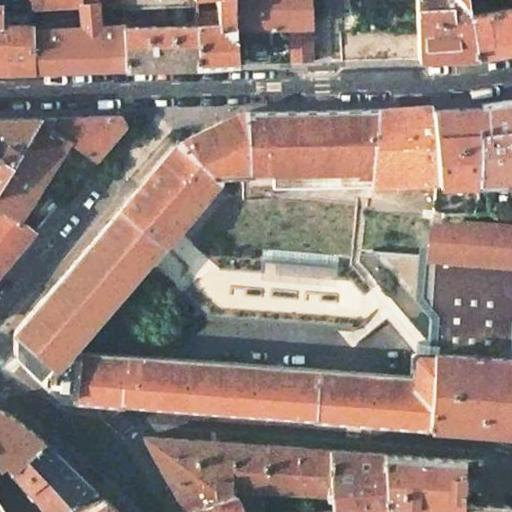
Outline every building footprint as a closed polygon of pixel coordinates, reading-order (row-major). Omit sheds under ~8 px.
[(214,0),(215,10),(195,11),(196,24),(198,64),(237,63),(234,27),(232,0),(214,0)] [(232,0),(234,27),(237,63),(312,61),(309,0),(232,0)] [(416,0),(417,27),(418,58),(476,56),(466,0),(416,0)] [(466,0),(476,56),(511,50),(511,6),(493,8),(492,0),(495,0),(466,0)] [(41,6),(30,6),(31,25),(33,68),(123,66),(123,26),(123,23),(100,23),(98,3),(79,4),(80,26),(43,28),(41,6)] [(2,8),(0,7),(0,69),(33,68),(31,25),(3,26),(2,8)] [(196,24),(123,26),(123,66),(198,64),(196,24)] [(417,27),(340,29),(341,60),(418,58),(417,27)] [(511,101),(477,107),(474,180),(476,180),(511,178),(511,101)] [(356,423),(428,427),(433,351),(426,350),(417,349),(411,355),(409,374),(75,349),(73,347),(149,259),(153,261),(165,247),(162,245),(221,179),(221,177),(274,176),(273,186),(369,186),(435,182),(430,108),(430,105),(418,106),(376,109),(315,111),(243,112),(231,117),(180,140),(63,274),(13,331),(13,353),(60,399),(245,413),(356,423)] [(477,107),(430,108),(435,182),(474,180),(477,107)] [(66,139),(96,159),(123,127),(125,125),(120,115),(53,117),(48,127),(66,139)] [(53,117),(0,118),(0,211),(15,217),(66,139),(48,127),(53,117)] [(0,269),(33,231),(34,230),(21,219),(15,217),(0,211),(0,269)] [(511,224),(479,224),(479,212),(442,213),(440,227),(430,226),(428,254),(427,263),(511,265),(511,224)] [(209,315),(347,325),(352,330),(376,309),(363,294),(350,277),(338,276),(337,256),(260,250),(259,271),(219,267),(180,234),(151,265),(209,315)] [(511,265),(427,263),(428,254),(358,249),(359,261),(426,338),(426,350),(433,351),(511,356),(511,265)] [(511,356),(433,351),(428,427),(511,433),(511,356)] [(0,464),(5,462),(28,488),(46,511),(54,511),(93,488),(67,463),(42,438),(20,421),(13,416),(0,409),(0,464)] [(185,510),(234,490),(234,486),(253,488),(266,489),(266,445),(143,436),(167,477),(185,510)] [(385,453),(266,445),(266,489),(270,489),(331,493),(332,510),(274,511),(386,511),(387,505),(385,453)] [(463,459),(385,453),(387,505),(404,506),(403,511),(443,511),(444,507),(461,508),(461,500),(462,491),(462,464),(463,459)] [(477,464),(462,464),(462,491),(476,492),(477,464)] [(266,489),(253,488),(255,497),(251,504),(253,511),(274,511),(270,489),(266,489)] [(185,510),(184,510),(185,511),(244,511),(234,491),(234,490),(185,510)] [(118,511),(104,498),(84,511),(118,511)] [(511,511),(511,504),(461,500),(461,508),(460,511),(511,511)]
